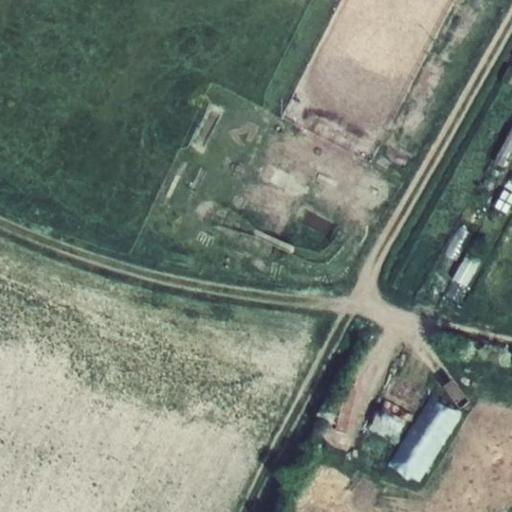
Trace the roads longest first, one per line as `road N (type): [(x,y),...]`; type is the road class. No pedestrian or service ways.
road 1 (track): [(511,15),(371,257),(359,305),(250,511)]
road 2 (track): [(0,225),(165,282),(359,305),(511,344)]
